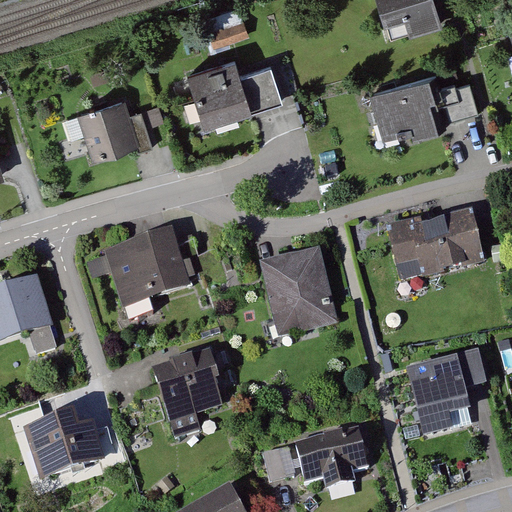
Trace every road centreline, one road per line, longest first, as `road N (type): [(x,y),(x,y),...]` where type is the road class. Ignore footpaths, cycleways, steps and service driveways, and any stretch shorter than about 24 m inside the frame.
road 1 (residential): [(202,188),(223,211),(295,227),(511,172)]
road 2 (residential): [(0,246),(202,188)]
